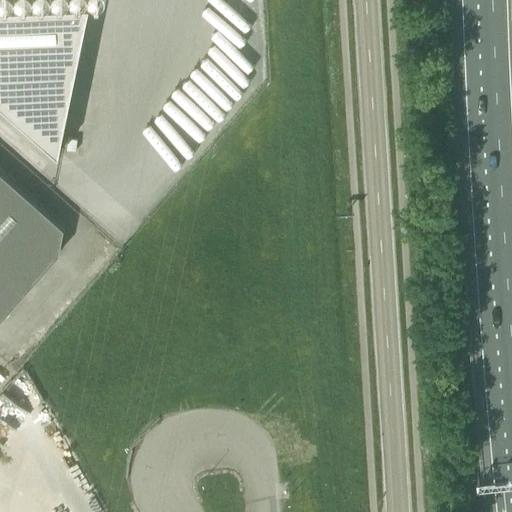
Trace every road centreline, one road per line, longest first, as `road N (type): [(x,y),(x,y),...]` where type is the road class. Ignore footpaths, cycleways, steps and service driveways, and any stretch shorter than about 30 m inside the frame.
road 1 (secondary): [(394,511),(364,0)]
road 2 (motorway): [(491,0),(511,345)]
road 3 (unknown): [(0,126),(38,157),(68,168),(101,163),(170,110),(202,39),(208,0)]
